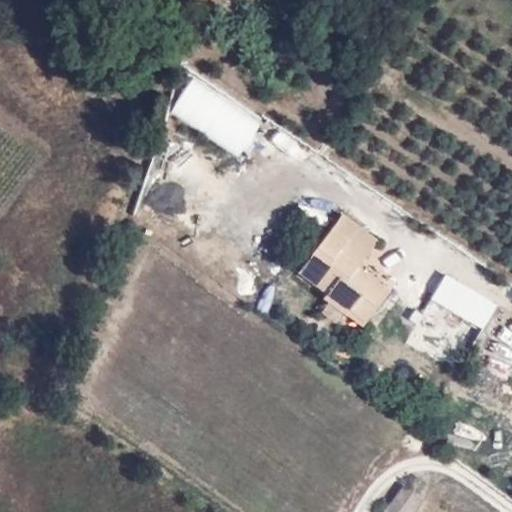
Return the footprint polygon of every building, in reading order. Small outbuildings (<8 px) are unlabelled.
[(191,77),(168,117),(239,159),(262,119),(191,77)] [(377,240),(343,215),(303,268),(329,291),(326,295),(349,313),(354,308),(368,317),(390,289),(357,265),(377,240)] [(213,276),(229,259),(211,241),(194,258),(213,276)] [(457,279),(441,303),(460,315),(461,316),(481,328),(496,302),(457,279)] [(404,484),(383,511),(409,511),(422,496),(404,484)]
